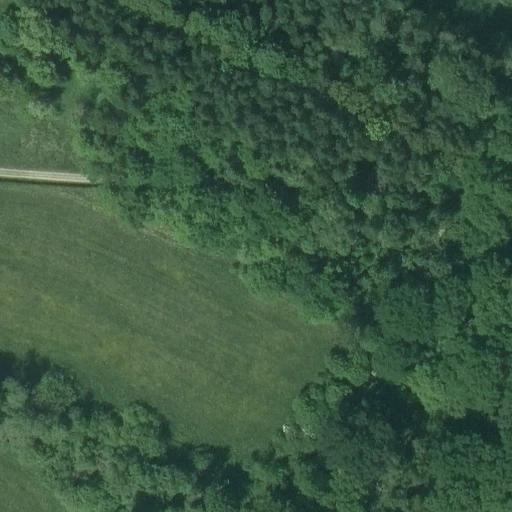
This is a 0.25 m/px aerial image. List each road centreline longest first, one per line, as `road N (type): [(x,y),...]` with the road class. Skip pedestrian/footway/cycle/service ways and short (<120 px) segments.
road 1 (track): [(465,181),(401,186),(0,169)]
road 2 (track): [(465,181),(426,244),(354,411),(279,511)]
